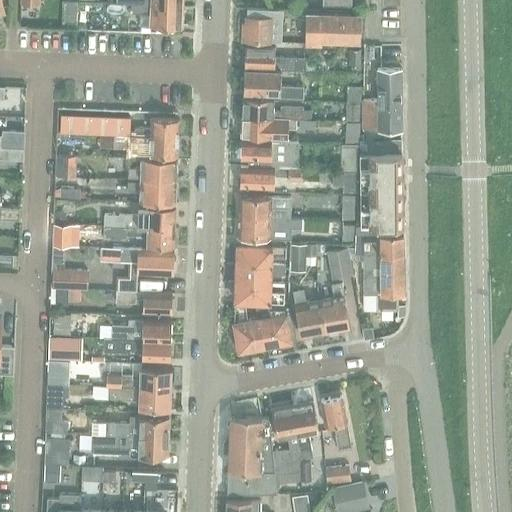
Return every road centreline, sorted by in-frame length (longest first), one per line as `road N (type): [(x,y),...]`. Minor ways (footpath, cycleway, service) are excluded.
road 1 (secondary): [(484,511),(469,0)]
road 2 (residential): [(419,347),(416,0)]
road 3 (residential): [(203,379),(215,72)]
road 4 (residential): [(34,288),(25,511)]
road 5 (residential): [(44,67),(34,288)]
road 6 (residential): [(203,379),(419,347)]
road 7 (residential): [(215,72),(44,67)]
road 8 (residential): [(407,511),(398,397),(419,347)]
road 9 (residential): [(445,511),(419,347)]
road 10 (residential): [(198,511),(203,379)]
